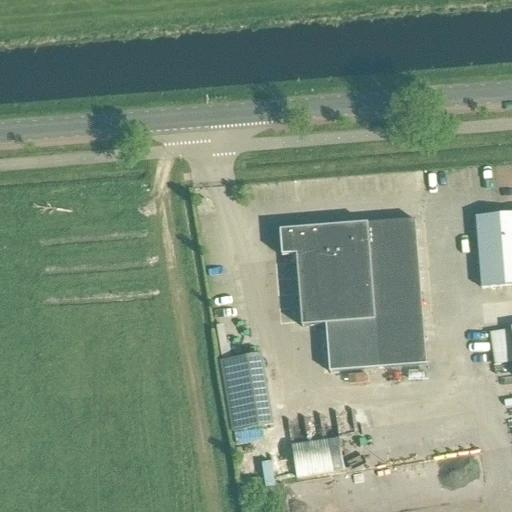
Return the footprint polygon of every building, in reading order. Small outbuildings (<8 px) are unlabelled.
[(511,217),(476,220),(482,290),(511,287),(511,217)] [(426,369),(416,223),(294,232),(279,233),(281,259),(296,258),(302,331),(326,330),(329,376),(426,369)] [(494,367),(511,364),(511,349),(509,332),(489,335),(494,367)] [(232,442),(260,438),(258,426),(270,424),(258,352),(219,358),(232,442)] [(291,449),(297,483),(352,473),(346,439),(291,449)]
